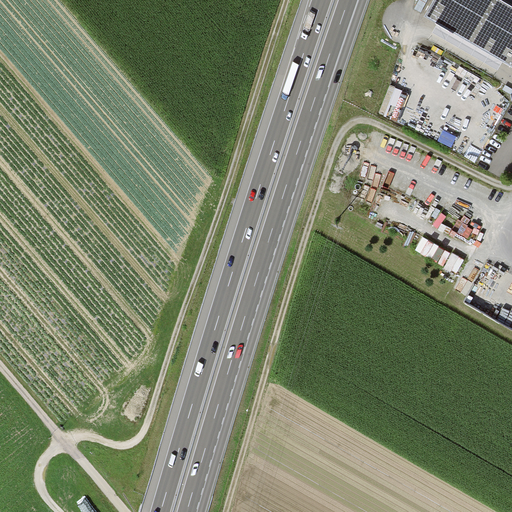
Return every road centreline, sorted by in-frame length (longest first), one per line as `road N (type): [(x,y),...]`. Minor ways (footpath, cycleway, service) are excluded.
road 1 (track): [(60,511),(41,486),(45,457),(74,437),(128,444),(146,427),(287,0)]
road 2 (track): [(226,511),(339,136),(356,121),(374,122),(511,186)]
road 3 (motorway): [(322,0),(161,511)]
road 4 (motorway): [(247,311),(298,199),(366,0)]
road 5 (motorway): [(247,311),(348,0)]
road 6 (motorway): [(187,511),(247,311)]
road 7 (track): [(126,511),(0,364)]
